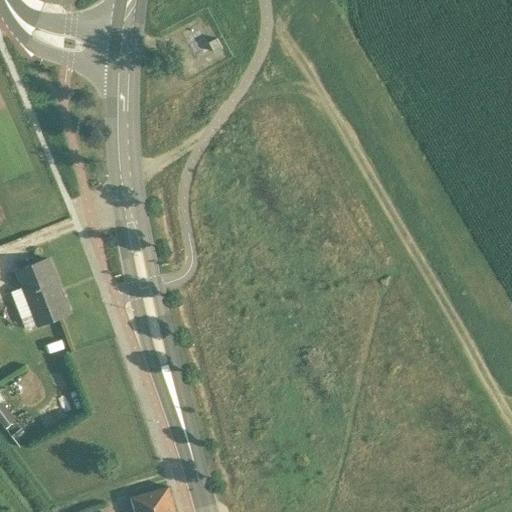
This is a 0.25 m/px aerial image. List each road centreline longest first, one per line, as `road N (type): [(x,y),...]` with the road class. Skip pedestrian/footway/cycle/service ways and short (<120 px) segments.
road 1 (track): [(267,4),(511,419)]
road 2 (tertiary): [(205,511),(131,216),(125,69)]
road 3 (tertiary): [(19,21),(34,42),(65,57),(125,69)]
